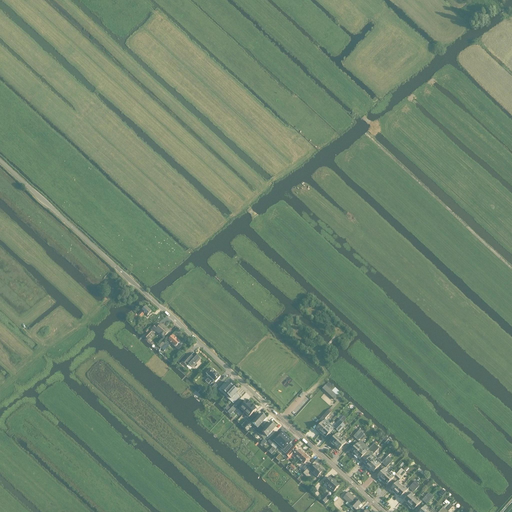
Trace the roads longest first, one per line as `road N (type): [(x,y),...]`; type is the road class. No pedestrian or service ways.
road 1 (track): [(511,269),(368,136),(373,129),(357,112),(151,285),(131,269),(126,276)]
road 2 (tertiary): [(383,511),(0,161)]
road 3 (track): [(500,1),(360,114)]
road 4 (track): [(115,294),(0,387)]
